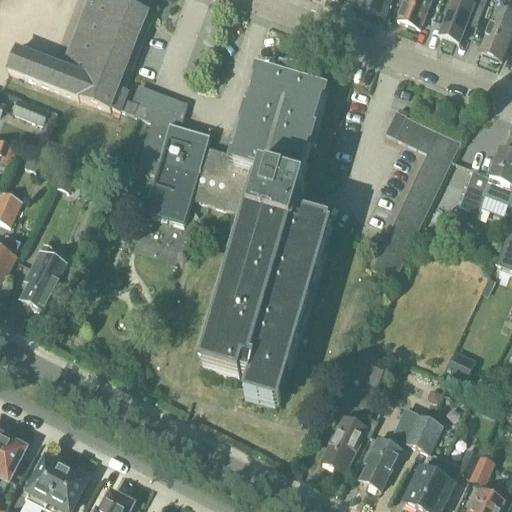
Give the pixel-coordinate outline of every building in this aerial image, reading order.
[(121,116),(125,105),(128,97),(125,96),(151,28),(146,26),(148,19),(116,6),(115,8),(94,0),(89,0),(62,71),(18,54),(8,77),(79,105),(80,104),(110,116),(111,114),(120,117),(121,116)] [(359,0),(355,12),(370,18),(377,0),(359,0)] [(377,0),(370,18),(385,24),(393,0),(377,0)] [(407,0),(397,26),(408,30),(408,33),(413,35),(416,33),(419,35),(431,6),(420,2),(420,0),(407,0)] [(486,5),(473,0),(467,0),(465,7),(454,3),(453,7),(450,6),(445,17),(448,18),(439,43),(443,44),(442,47),(453,52),(454,49),(458,50),(468,24),(478,28),(486,5)] [(493,0),(492,3),(503,8),(506,0),(493,0)] [(501,67),(511,42),(511,40),(511,21),(496,15),(479,58),(489,62),(490,65),(495,68),(499,66),(501,67)] [(296,77),(281,72),(278,82),(262,78),(234,170),(266,180),(296,77)] [(296,77),(266,180),(297,189),(324,96),(298,88),(300,78),(296,77)] [(253,206),(294,218),(297,219),(305,191),(297,189),(266,180),(234,170),(205,162),(209,145),(180,136),(188,110),(179,106),(178,110),(137,94),(132,107),(125,105),(121,116),(151,128),(137,176),(156,181),(145,219),(184,231),(192,205),(248,222),(253,206)] [(20,103),(18,107),(14,118),(50,133),(56,118),(20,103)] [(396,145),(406,122),(396,117),(385,140),(396,145)] [(417,128),(406,122),(396,145),(407,150),(417,128)] [(417,155),(428,133),(417,128),(407,150),(417,155)] [(437,137),(428,133),(417,155),(427,159),(437,137)] [(437,137),(427,159),(450,170),(461,148),(437,137)] [(16,155),(1,149),(0,148),(0,161),(12,166),(16,155)] [(492,185),(488,194),(497,197),(501,188),(511,192),(511,160),(500,156),(489,184),(492,185)] [(23,171),(48,181),(53,170),(28,159),(23,171)] [(427,159),(423,167),(446,179),(450,170),(427,159)] [(441,189),(446,179),(423,167),(418,178),(441,189)] [(56,194),(68,198),(75,179),(63,175),(56,194)] [(436,200),(441,189),(418,178),(412,189),(436,200)] [(431,211),(436,200),(412,189),(407,200),(431,211)] [(467,193),(455,223),(472,230),(483,200),(467,193)] [(0,228),(11,233),(22,207),(1,197),(0,198),(0,228)] [(426,222),(431,211),(407,200),(402,211),(426,222)] [(241,383),(245,384),(294,218),(253,206),(248,222),(203,376),(240,386),(241,383)] [(402,211),(397,222),(420,233),(426,222),(402,211)] [(297,219),(294,218),(245,384),(248,385),(244,400),(277,409),(330,229),(297,219)] [(415,244),(420,233),(397,222),(392,232),(415,244)] [(453,231),(453,229),(440,224),(432,245),(445,250),(448,244),(458,248),(463,235),(453,231)] [(511,226),(505,244),(505,243),(494,272),(511,279),(511,226)] [(410,254),(415,244),(392,232),(387,243),(410,254)] [(405,265),(410,254),(387,243),(382,254),(405,265)] [(43,318),(62,281),(68,270),(52,261),(54,256),(44,251),(25,287),(29,290),(21,306),(31,312),(31,315),(37,318),(40,316),(43,318)] [(400,276),(405,265),(382,254),(376,265),(400,276)] [(0,291),(0,292),(3,288),(4,289),(9,279),(8,278),(15,264),(0,255),(0,291)] [(395,287),(400,276),(376,265),(371,275),(395,287)] [(366,355),(355,378),(377,390),(389,367),(366,355)] [(466,387),(470,377),(452,369),(448,378),(466,387)] [(404,449),(417,455),(430,427),(417,421),(404,449)] [(344,424),(322,467),(344,479),(364,440),(370,443),(378,427),(371,423),(365,435),(344,424)] [(430,427),(417,455),(430,461),(443,433),(430,427)] [(7,446),(0,458),(0,483),(7,488),(25,455),(7,446)] [(368,470),(359,486),(381,497),(396,469),(402,458),(377,446),(371,456),(372,456),(365,468),(368,470)] [(462,471),(473,475),(479,462),(468,457),(462,471)] [(408,511),(421,511),(425,505),(426,506),(445,468),(434,462),(430,468),(429,467),(425,477),(421,475),(404,510),(408,511)] [(495,469),(479,462),(473,475),(469,486),(484,493),(495,469)] [(24,506),(34,511),(46,511),(66,477),(59,473),(58,470),(52,467),(48,468),(46,466),(24,506)] [(425,505),(421,511),(445,511),(460,482),(469,486),(473,475),(462,471),(461,474),(446,466),(445,468),(426,506),(425,505)] [(66,477),(46,511),(73,511),(86,487),(84,486),(83,483),(77,479),(72,480),(66,477)] [(502,511),(504,509),(478,496),(474,504),(473,504),(469,511),(502,511)] [(131,511),(132,511),(130,510),(129,507),(123,504),(120,505),(110,500),(103,511),(131,511)]
